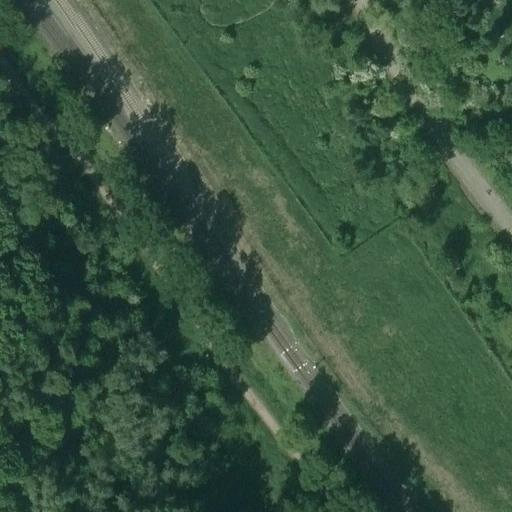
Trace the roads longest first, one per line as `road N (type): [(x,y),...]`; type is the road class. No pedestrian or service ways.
road 1 (track): [(0,61),(333,511)]
road 2 (track): [(511,232),(433,140),(363,0)]
